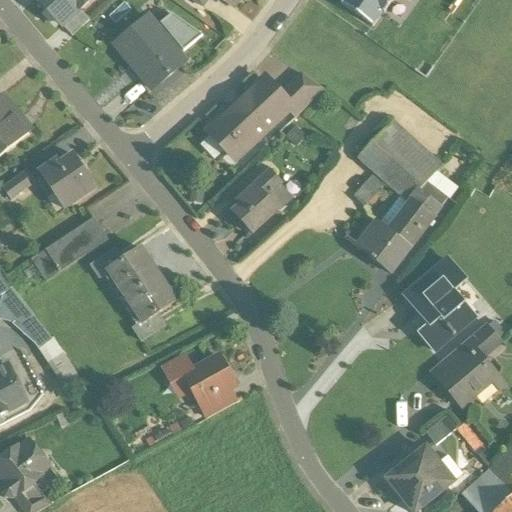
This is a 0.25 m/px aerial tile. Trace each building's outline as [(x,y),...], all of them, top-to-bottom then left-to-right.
[(35,0),(61,28),(63,27),(80,11),(91,0),(35,0)] [(190,0),(202,8),(207,0),(190,0)] [(344,0),(341,6),(372,28),(382,14),(383,15),(393,2),(391,1),(391,0),(344,0)] [(80,11),(63,27),(72,37),(89,22),(80,11)] [(162,42),(146,23),(118,46),(143,76),(139,79),(150,93),(182,68),(168,50),(176,44),(184,54),(203,39),(171,17),(159,26),(168,37),(162,42)] [(302,76),(278,98),(290,111),(296,118),(323,91),(302,76)] [(249,97),(231,114),(230,114),(210,133),(236,161),(290,111),(278,98),(263,82),(249,96),(249,97)] [(4,98),(0,100),(0,158),(32,133),(4,98)] [(391,123),(376,140),(391,153),(406,136),(391,123)] [(434,177),(402,149),(396,157),(391,153),(376,140),(360,157),(377,173),(388,182),(412,201),(427,184),(434,177)] [(73,157),(60,166),(58,163),(39,176),(64,213),(96,190),(73,157)] [(27,173),(2,191),(10,202),(35,184),(27,173)] [(377,173),(369,182),(379,192),(388,182),(377,173)] [(269,175),(236,204),(240,208),(232,215),(251,236),(277,213),(265,200),(280,187),(269,175)] [(379,192),(369,182),(353,199),(363,209),(379,192)] [(427,184),(412,201),(435,218),(448,199),(427,184)] [(412,201),(389,233),(379,225),(359,251),(391,276),(435,218),(412,201)] [(94,222),(32,263),(46,283),(107,242),(94,222)] [(177,304),(141,251),(122,264),(103,277),(138,330),(157,318),(177,304)] [(115,254),(91,269),(98,280),(103,277),(122,264),(115,254)] [(448,263),(405,299),(429,328),(419,336),(434,354),(468,325),(457,312),(463,307),(450,291),(463,280),(448,263)] [(33,318),(11,291),(2,298),(0,306),(0,322),(23,326),(33,318)] [(138,330),(134,333),(142,344),(164,329),(157,318),(138,330)] [(486,326),(464,344),(479,361),(500,343),(486,326)] [(35,347),(48,365),(62,356),(51,339),(35,347)] [(464,344),(445,361),(452,370),(438,382),(461,408),(494,379),(479,361),(464,344)] [(82,387),(62,356),(48,365),(68,396),(82,387)] [(193,374),(184,378),(185,380),(199,406),(227,391),(235,387),(219,359),(193,374)] [(185,360),(164,371),(173,387),(185,380),(184,378),(193,374),(185,360)] [(8,370),(0,373),(0,418),(26,406),(8,370)] [(227,391),(199,406),(207,420),(235,405),(227,391)] [(445,419),(425,435),(435,448),(456,432),(445,419)] [(19,452),(17,450),(0,463),(0,479),(5,486),(1,489),(0,497),(4,501),(13,502),(14,502),(33,486),(41,480),(32,468),(41,461),(28,445),(19,452)] [(425,450),(386,482),(409,511),(419,511),(453,485),(425,450)] [(511,481),(511,452),(495,469),(467,492),(480,510),(511,481)] [(511,481),(480,510),(481,511),(498,511),(511,500),(511,481)] [(33,486),(14,502),(22,511),(41,511),(50,507),(33,486)] [(511,511),(511,500),(498,511),(511,511)]
